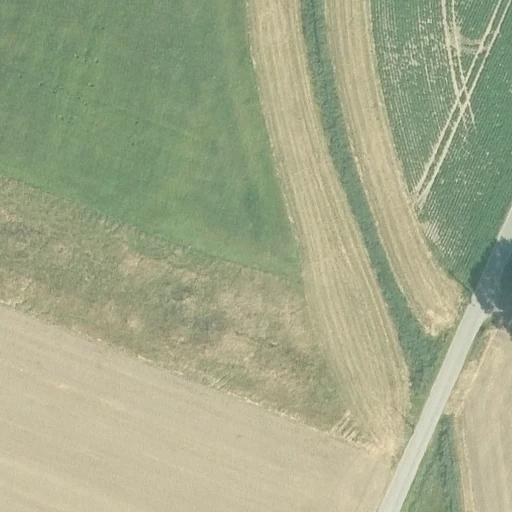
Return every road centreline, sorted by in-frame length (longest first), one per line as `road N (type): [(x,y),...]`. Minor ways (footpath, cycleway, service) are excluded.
road 1 (track): [(427,424),(313,141),(284,0)]
road 2 (unclassified): [(390,511),(511,228)]
